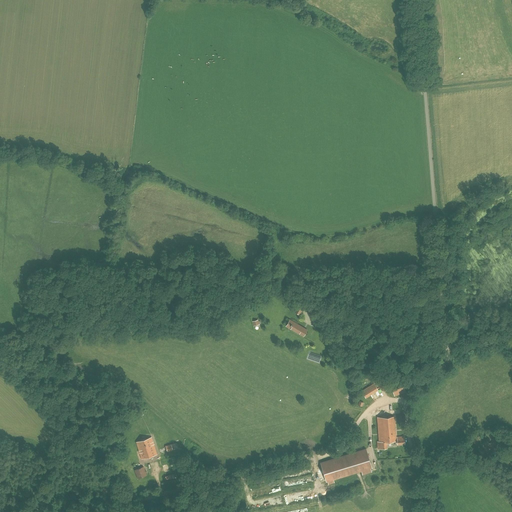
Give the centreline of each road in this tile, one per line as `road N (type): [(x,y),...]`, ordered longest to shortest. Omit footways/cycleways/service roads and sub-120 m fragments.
road 1 (unclassified): [(405,400),(446,355),(416,0)]
road 2 (track): [(418,466),(405,400),(387,401),(366,411),(335,451),(106,511)]
